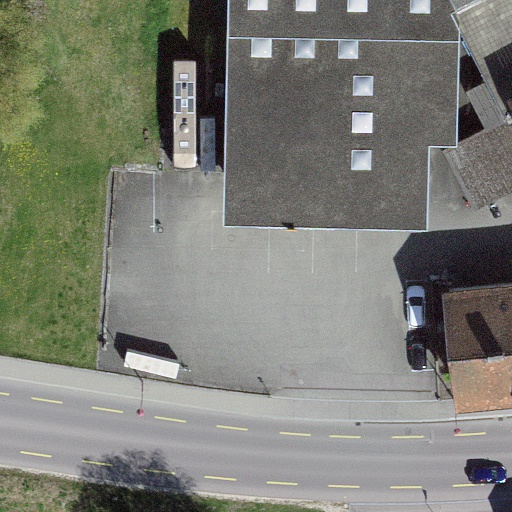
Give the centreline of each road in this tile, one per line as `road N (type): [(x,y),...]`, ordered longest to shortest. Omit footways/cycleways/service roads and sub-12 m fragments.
road 1 (primary): [(0,431),(215,462),(511,470)]
road 2 (unknown): [(511,187),(324,209)]
